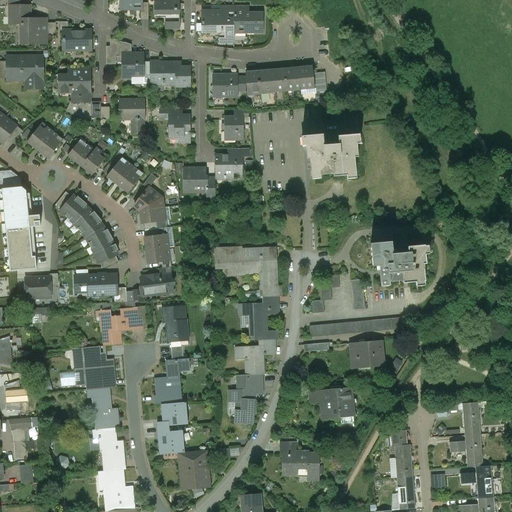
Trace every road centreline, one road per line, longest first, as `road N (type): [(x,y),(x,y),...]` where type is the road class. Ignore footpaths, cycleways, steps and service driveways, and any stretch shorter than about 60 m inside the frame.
road 1 (residential): [(199,511),(267,427),(306,269)]
road 2 (residential): [(162,511),(136,429),(134,381),(143,357)]
road 3 (residential): [(59,175),(119,213),(136,270)]
